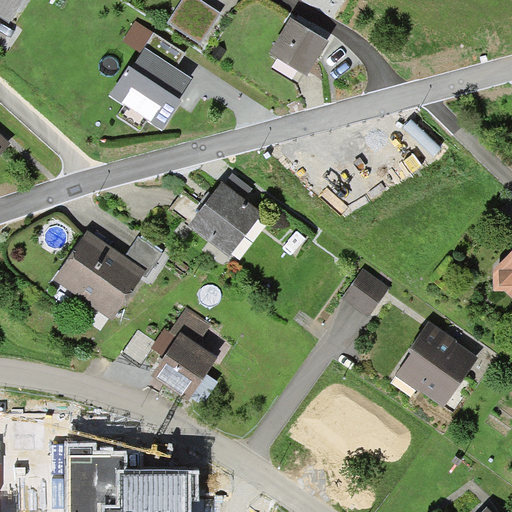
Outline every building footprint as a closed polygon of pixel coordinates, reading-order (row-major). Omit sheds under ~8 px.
[(0,0),(0,19),(9,25),(25,0),(0,0)] [(201,0),(184,0),(169,23),(202,45),(223,13),(201,0)] [(291,19),(270,54),(308,77),(321,55),(329,42),(291,19)] [(145,50),(155,35),(136,22),(123,42),(142,54),(145,50)] [(145,50),(177,70),(187,55),(155,35),(145,50)] [(177,70),(145,50),(142,54),(131,71),(129,69),(110,98),(162,133),(181,105),(178,102),(192,81),(181,73),(177,70)] [(0,157),(12,145),(0,134),(0,157)] [(233,174),(224,186),(243,201),(252,189),(233,174)] [(212,198),(189,228),(230,259),(263,216),(243,201),(224,186),(222,185),(212,198)] [(112,249),(88,233),(53,282),(112,322),(144,276),(146,273),(125,259),(112,249)] [(139,237),(125,259),(146,273),(144,276),(146,278),(163,253),(139,237)] [(511,253),(493,273),(493,280),(494,292),(506,292),(511,297),(511,253)] [(364,270),(343,300),(369,318),(390,289),(364,270)] [(211,325),(186,309),(171,331),(165,327),(150,348),(164,357),(151,376),(156,380),(190,402),(217,360),(197,347),(211,325)] [(447,334),(430,322),(408,354),(412,356),(397,377),(444,410),(479,358),(457,343),(458,341),(447,334)] [(92,447),(68,447),(69,511),(187,511),(186,473),(134,474),(122,475),(122,456),(92,457),(92,447)]
